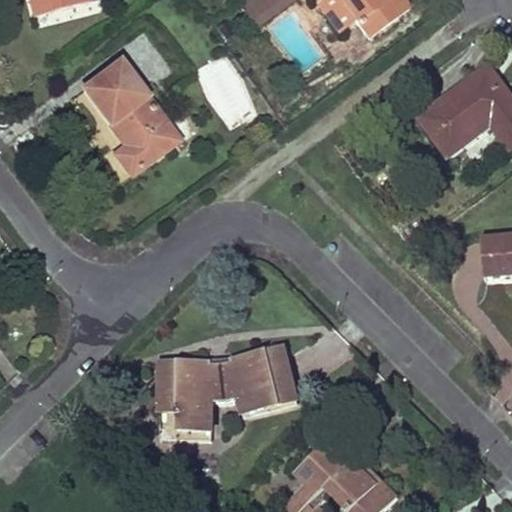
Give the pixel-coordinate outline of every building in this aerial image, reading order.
[(46,0),(50,15),(85,7),(83,0),(46,0)] [(247,0),(239,7),(247,18),(251,14),(250,12),(257,7),(263,14),(282,0),(309,0),(312,0),(316,4),(321,0),(335,0),(352,22),(366,42),(406,12),(397,0),(247,0)] [(255,29),(294,0),(282,0),(263,14),(257,7),(250,12),(251,14),(247,18),(255,29)] [(352,22),(335,0),(321,0),(316,4),(337,34),(352,22)] [(163,128),(119,67),(83,93),(115,137),(124,150),(115,158),(130,178),(162,153),(151,138),(163,128)] [(511,98),(491,70),(423,120),(448,154),(495,120),(511,142),(511,98)] [(511,142),(495,120),(448,154),(453,161),(495,130),(511,154),(511,153),(511,142)] [(176,143),(163,128),(151,138),(162,153),(176,143)] [(511,236),(483,239),(488,281),(511,277),(511,236)] [(245,414),(298,401),(290,369),(286,351),(233,362),(233,365),(221,367),(213,367),(213,362),(162,361),(159,423),(176,423),(176,441),(208,443),(211,405),(227,406),(242,401),(245,414)] [(347,450),(334,437),(296,474),(309,487),(286,507),(291,511),(324,511),(321,508),(332,498),(346,511),(384,511),(397,500),(382,484),(378,488),(354,464),(357,461),(347,450)] [(4,458),(0,462),(0,470),(16,487),(25,479),(4,458)] [(382,484),(357,461),(354,464),(378,488),(382,484)]
